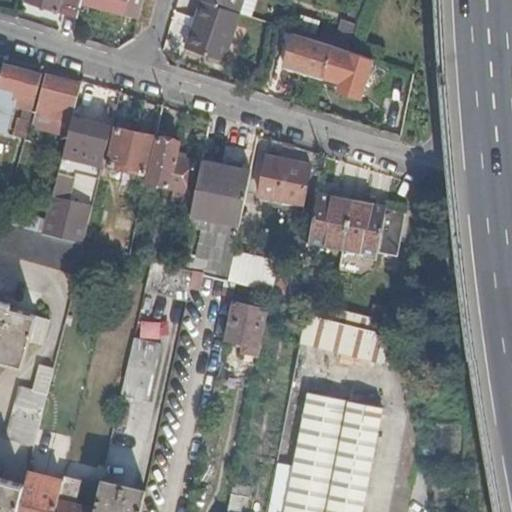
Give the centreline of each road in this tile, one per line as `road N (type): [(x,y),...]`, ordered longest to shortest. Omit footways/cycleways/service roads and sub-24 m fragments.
road 1 (residential): [(142,74),(410,159)]
road 2 (residential): [(0,33),(142,74)]
